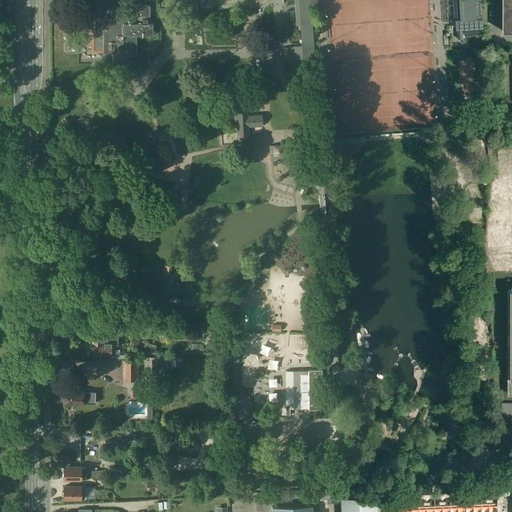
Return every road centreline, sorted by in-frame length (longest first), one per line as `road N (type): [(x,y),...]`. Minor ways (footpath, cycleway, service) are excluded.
road 1 (secondary): [(30,511),(30,255)]
road 2 (secondary): [(14,0),(30,223)]
road 3 (secondary): [(30,223),(32,0)]
